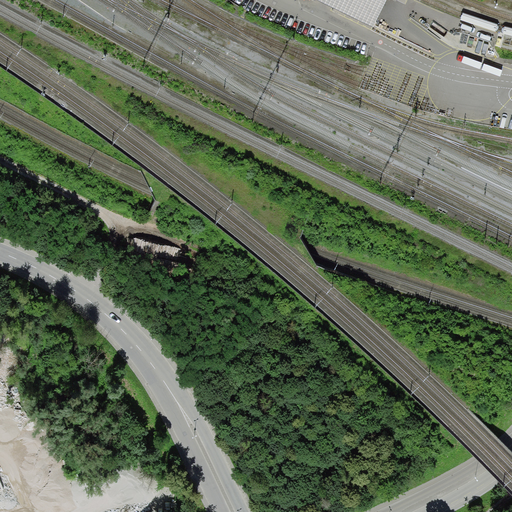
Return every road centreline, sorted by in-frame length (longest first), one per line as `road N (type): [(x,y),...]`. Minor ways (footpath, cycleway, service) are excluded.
road 1 (tertiary): [(229,511),(153,365),(121,324),(65,281),(0,253)]
road 2 (tertiary): [(511,446),(403,511)]
